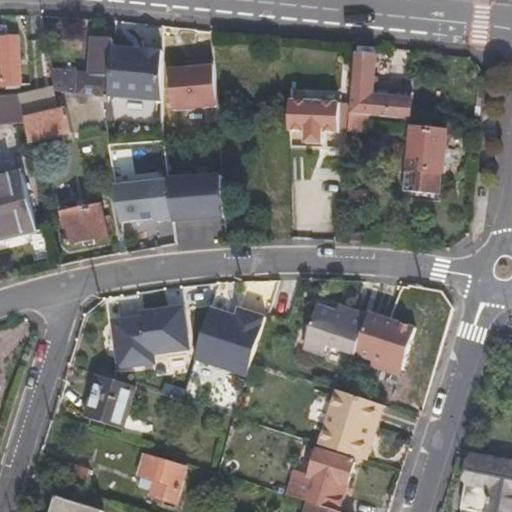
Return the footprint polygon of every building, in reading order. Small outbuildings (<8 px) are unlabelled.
[(115,55),(118,41),(97,40),(93,73),(52,69),(55,96),(95,100),(100,102),(104,102),(115,55)] [(4,55),(0,91),(27,88),(24,42),(10,43),(10,54),(4,55)] [(379,100),(385,51),(359,49),(354,106),(352,120),(368,120),(368,108),(361,107),(362,99),(379,100)] [(144,57),(115,55),(104,102),(163,107),(163,57),(144,55),(144,57)] [(189,73),(169,75),(173,115),(217,112),(213,66),(188,68),(189,73)] [(392,122),(406,122),(408,96),(395,95),(392,122)] [(38,149),(105,129),(100,102),(95,100),(70,106),(71,112),(33,123),(34,126),(38,149)] [(350,131),(352,120),(354,106),(290,106),(290,135),(308,135),(308,148),(320,148),(320,135),(350,135),(350,131)] [(33,123),(29,107),(0,107),(0,128),(34,126),(33,123)] [(371,120),(368,120),(352,120),(350,131),(371,132),(371,120)] [(446,171),(451,131),(416,127),(412,155),(409,155),(405,190),(440,194),(443,171),(446,171)] [(0,179),(0,239),(43,230),(31,174),(0,179)] [(223,178),(169,182),(173,220),(173,221),(226,217),(223,178)] [(169,182),(115,186),(122,220),(157,218),(157,221),(173,220),(169,182)] [(344,193),(342,207),(365,208),(366,194),(344,193)] [(106,215),(102,203),(89,206),(87,200),(65,205),(73,241),(109,234),(106,224),(114,222),(112,214),(106,215)] [(263,218),(262,207),(234,208),(235,220),(232,221),(232,233),(258,232),(258,219),(263,218)] [(0,239),(0,248),(45,238),(43,230),(0,239)] [(187,341),(180,302),(141,308),(142,313),(148,346),(187,341)] [(358,356),(371,318),(340,308),(338,313),(318,308),(308,340),(330,347),(358,356)] [(213,309),(197,359),(251,377),(270,318),(242,309),(240,317),(213,309)] [(142,313),(113,318),(122,370),(151,365),(148,346),(142,313)] [(421,330),(372,314),(371,318),(358,356),(376,362),(406,373),(421,330)] [(330,347),(308,340),(306,345),(328,352),(330,347)] [(405,377),(406,373),(376,362),(374,367),(405,377)] [(129,385),(90,373),(76,414),(115,427),(129,385)] [(337,392),(319,447),(367,463),(373,442),(366,440),(370,427),(373,427),(380,406),(345,395),(337,392)] [(287,497),(309,504),(333,511),(340,511),(355,467),(317,454),(311,478),(295,474),(287,497)] [(173,507),(185,472),(147,458),(139,479),(157,486),(153,500),(173,507)] [(511,511),(511,467),(477,459),(464,511),(511,511)] [(86,489),(93,471),(72,464),(66,482),(86,489)] [(60,496),(54,511),(106,511),(107,511),(60,496)]
